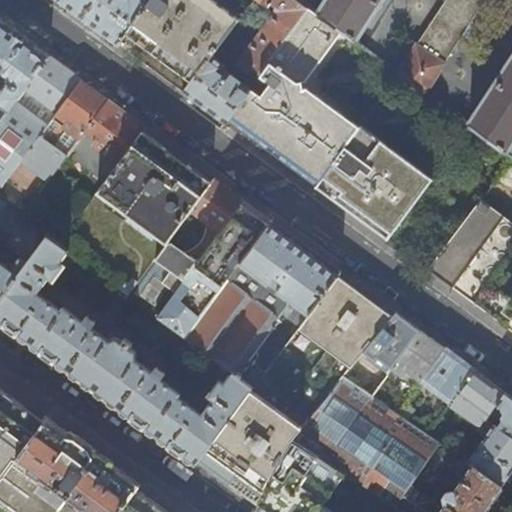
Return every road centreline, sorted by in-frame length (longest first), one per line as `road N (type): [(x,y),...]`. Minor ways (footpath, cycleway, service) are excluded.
road 1 (residential): [(15,0),(511,361)]
road 2 (residential): [(218,511),(0,352)]
